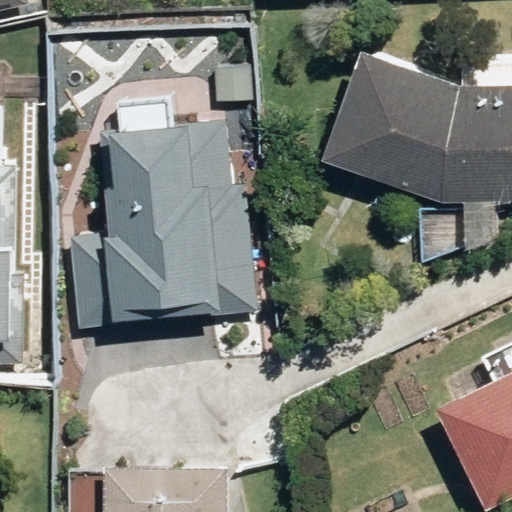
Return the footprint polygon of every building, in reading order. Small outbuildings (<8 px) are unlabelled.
[(0,0),(0,9),(34,1),(33,0),(0,0)] [(370,39),(330,153),(451,196),(511,194),(511,73),(468,74),(370,39)] [(8,101),(0,101),(0,330),(19,331),(22,160),(7,160),(8,101)] [(75,231),(84,323),(263,305),(250,178),(239,179),(232,114),(200,117),(199,112),(116,121),(117,126),(105,127),(115,227),(75,231)] [(511,364),(444,397),(494,501),(511,492),(511,364)] [(235,511),(237,458),(113,456),(112,511),(235,511)]
